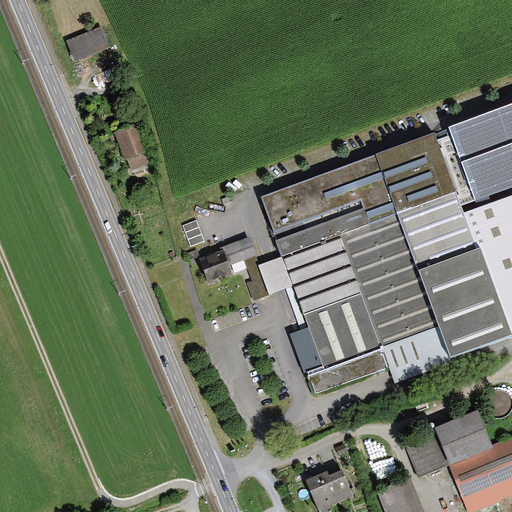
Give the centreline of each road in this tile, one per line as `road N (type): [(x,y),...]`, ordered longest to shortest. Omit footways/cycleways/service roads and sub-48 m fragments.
road 1 (primary): [(232,511),(17,0)]
road 2 (track): [(0,241),(103,491),(120,503),(182,485),(202,493)]
road 3 (track): [(511,356),(487,380),(395,427),(351,433),(280,465),(257,462)]
